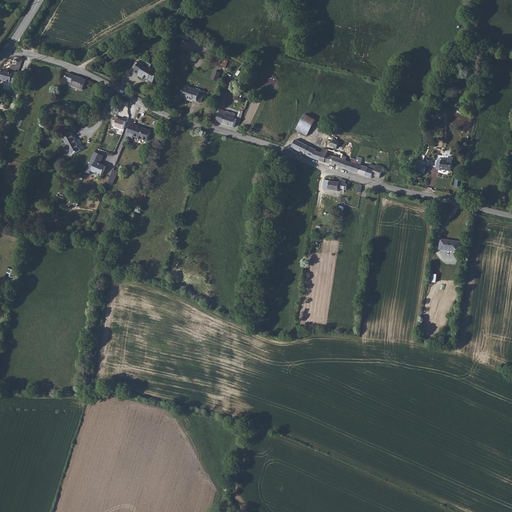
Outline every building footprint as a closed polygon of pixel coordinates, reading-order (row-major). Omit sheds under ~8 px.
[(126,60),(123,65),(121,69),(131,75),(132,73),(142,78),(147,69),(131,61),(133,59),(128,57),(126,60)] [(211,79),(218,81),(221,72),(214,70),(211,79)] [(8,76),(1,73),(0,76),(0,81),(10,86),(12,80),(14,76),(9,74),(8,76)] [(66,85),(69,78),(61,75),(59,82),(66,85)] [(80,81),(74,79),(69,78),(66,85),(66,88),(78,91),(80,81)] [(184,98),(191,100),(200,103),(203,91),(194,88),(194,90),(183,86),(180,96),(184,98)] [(219,122),(223,110),(217,108),(214,120),(219,122)] [(233,113),(223,110),(219,122),(232,126),(234,119),(231,118),(233,113)] [(113,117),(109,117),(108,124),(111,125),(111,127),(119,129),(121,121),(112,120),(113,117)] [(313,124),(301,119),(295,135),(307,139),(313,124)] [(150,131),(131,124),(126,138),(130,140),(131,137),(145,142),(150,131)] [(296,140),(292,148),(297,150),(306,154),(309,146),(296,140)] [(68,143),(59,146),(67,166),(75,162),(68,143)] [(309,146),(306,154),(316,159),(320,161),(323,153),(315,150),(316,149),(309,146)] [(323,153),(320,161),(330,164),(335,151),(325,148),(323,153)] [(330,164),(339,167),(344,154),(335,151),(330,164)] [(339,167),(352,171),(355,162),(358,155),(345,151),(344,154),(339,167)] [(101,157),(92,154),(85,172),(88,173),(90,177),(95,175),(100,177),(104,168),(98,166),(101,157)] [(437,159),(435,167),(439,168),(439,169),(450,171),(451,162),(437,159)] [(355,162),(352,171),(358,173),(371,177),(372,174),(374,168),(368,166),(355,162)] [(374,168),(372,174),(380,176),(383,166),(375,164),(370,162),(368,166),(374,168)] [(416,172),(415,173),(423,174),(424,166),(418,165),(418,168),(416,172)] [(116,172),(112,171),(107,185),(112,186),(116,172)] [(348,181),(343,180),(342,183),(327,179),(325,188),(343,193),(343,191),(349,192),(350,184),(347,183),(348,181)] [(339,237),(341,229),(320,225),(319,233),(339,237)] [(337,249),(339,242),(317,237),(316,245),(337,249)] [(461,244),(442,240),(440,251),(460,255),(461,244)] [(315,250),(314,258),(335,262),(336,254),(315,250)]
